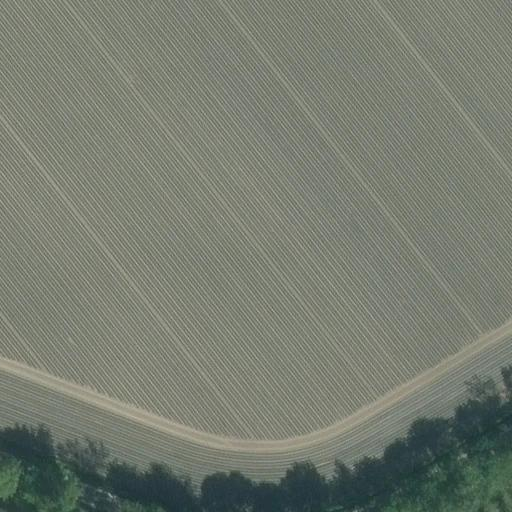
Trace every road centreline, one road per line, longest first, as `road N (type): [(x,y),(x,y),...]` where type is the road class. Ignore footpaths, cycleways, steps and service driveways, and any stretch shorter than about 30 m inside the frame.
road 1 (unclassified): [(377,511),(511,435)]
road 2 (unclassified): [(0,459),(131,511)]
